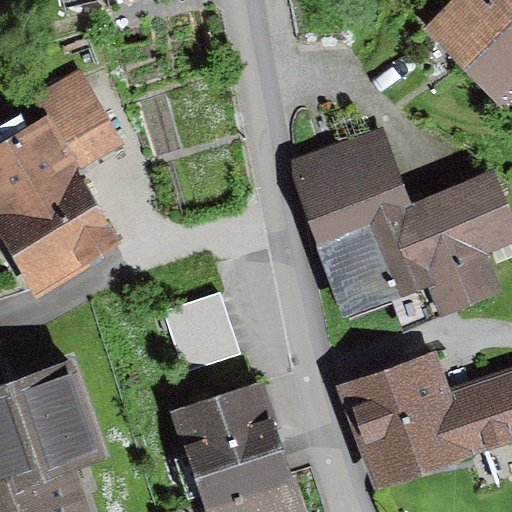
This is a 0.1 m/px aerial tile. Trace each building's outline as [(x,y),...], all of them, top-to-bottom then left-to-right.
[(100,0),(65,0),(67,8),(100,0)] [(464,71),(511,20),(511,0),(453,0),(423,31),(464,71)] [(511,20),(464,71),(504,109),(511,100),(511,20)] [(54,120),(0,152),(0,254),(34,312),(133,253),(92,183),(133,158),(83,74),(41,99),(54,120)] [(386,121),(283,159),(342,316),(395,296),(406,326),(504,290),(489,251),(511,243),(511,211),(495,166),(414,196),(386,121)] [(222,295),(165,313),(184,373),(241,355),(222,295)] [(81,351),(0,379),(0,511),(90,511),(78,478),(121,463),(81,351)] [(434,360),(342,391),(376,492),(511,445),(511,373),(446,396),(434,360)] [(263,386),(177,416),(208,505),(294,476),(263,386)] [(306,511),(294,476),(208,505),(210,511),(306,511)]
